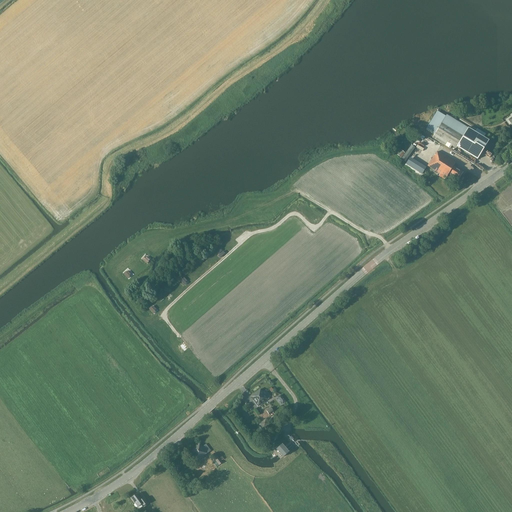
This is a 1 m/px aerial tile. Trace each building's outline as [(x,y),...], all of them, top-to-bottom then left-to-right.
[(435,114),(426,129),(435,134),(432,138),(450,148),(451,146),(456,148),(456,147),(477,160),(489,141),(483,137),(485,134),(478,130),(476,133),(470,129),(453,119),(450,117),(446,115),(444,119),(435,114)] [(415,148),(411,145),(401,159),(405,162),(415,148)] [(434,156),(428,166),(440,174),(438,176),(444,179),(445,177),(446,177),(448,174),(457,180),(462,172),(453,166),(455,163),(437,152),(434,156)] [(426,167),(410,157),(406,164),(422,174),(426,167)] [(302,204),(297,209),(308,219),(312,214),(302,204)] [(264,401),(270,396),(266,389),(262,392),(261,389),(251,397),(258,406),(264,401)] [(281,395),(277,398),(282,405),(285,402),(281,395)] [(265,419),(260,424),(264,430),(270,425),(265,419)] [(208,454),(211,451),(206,444),(202,447),(200,443),(190,450),(198,461),(204,456),(207,453),(208,454)] [(282,444),(276,449),(283,457),(289,452),(282,444)] [(219,465),(223,463),(215,453),(212,456),(215,460),(212,462),(216,467),(219,465)] [(131,498),(138,507),(141,505),(143,507),(148,503),(144,498),(142,499),(137,493),(131,498)]
